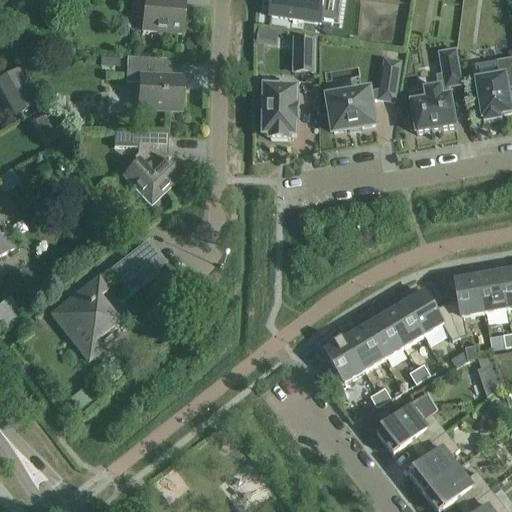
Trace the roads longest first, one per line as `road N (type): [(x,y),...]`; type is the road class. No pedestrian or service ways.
road 1 (residential): [(511,162),(296,193),(282,187)]
road 2 (residential): [(197,227),(211,196),(224,0)]
road 3 (residential): [(316,398),(401,511)]
